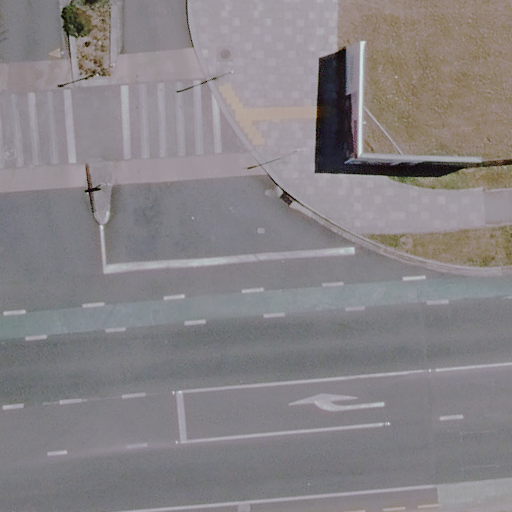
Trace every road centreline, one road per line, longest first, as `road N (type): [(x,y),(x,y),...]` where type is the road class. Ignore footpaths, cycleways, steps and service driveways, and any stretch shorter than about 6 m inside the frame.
road 1 (tertiary): [(126,396),(58,229),(25,75),(20,0)]
road 2 (tertiary): [(160,0),(160,146),(126,396)]
road 3 (secondary): [(126,396),(511,366)]
